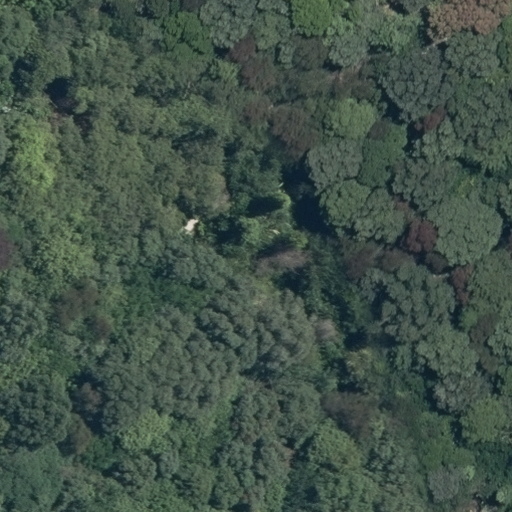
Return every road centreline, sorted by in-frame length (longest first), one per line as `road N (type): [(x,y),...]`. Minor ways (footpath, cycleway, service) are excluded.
road 1 (track): [(267,511),(258,459),(228,401),(195,372),(173,318),(180,249),(217,186),(205,145),(266,82),(320,68),(358,77),(398,64),(438,28),(349,0)]
road 2 (track): [(511,444),(482,439),(442,391),(444,328),(492,266),(491,226),(376,71)]
